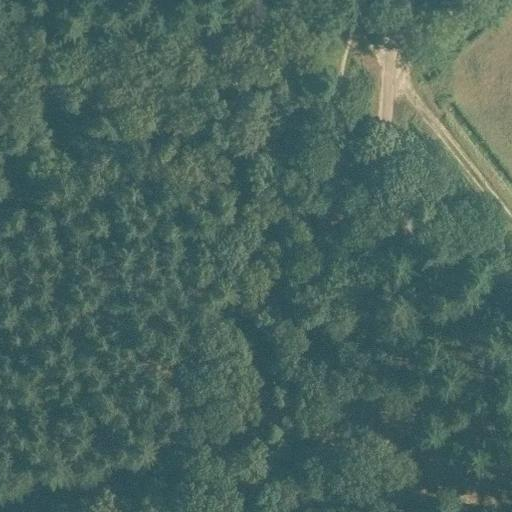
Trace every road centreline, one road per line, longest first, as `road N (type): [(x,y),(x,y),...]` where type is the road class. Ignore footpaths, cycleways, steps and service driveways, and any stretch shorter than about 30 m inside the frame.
road 1 (unclassified): [(376,511),(397,0)]
road 2 (track): [(511,222),(391,72)]
road 3 (track): [(381,399),(446,511)]
